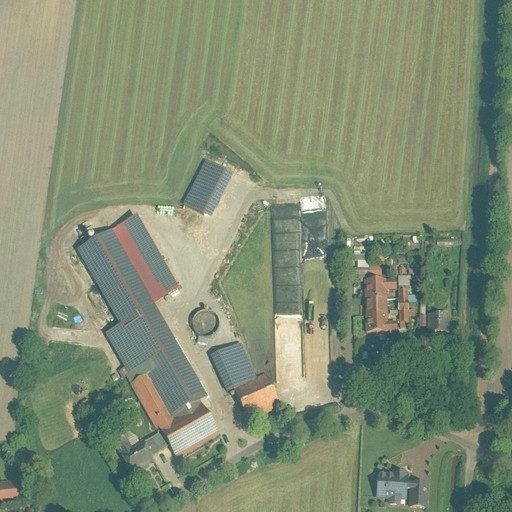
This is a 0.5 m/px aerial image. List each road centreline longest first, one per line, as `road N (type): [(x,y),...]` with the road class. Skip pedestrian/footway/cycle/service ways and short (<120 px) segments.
road 1 (track): [(471,445),(494,0)]
road 2 (unclassified): [(146,511),(253,449),(348,416)]
road 3 (unclassified): [(348,416),(346,232)]
road 4 (unclassified): [(348,416),(471,445)]
